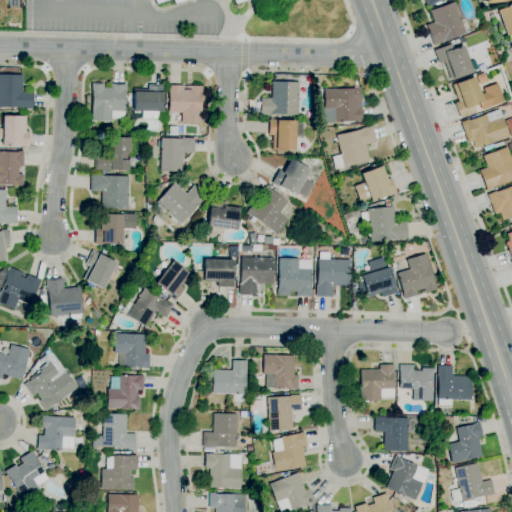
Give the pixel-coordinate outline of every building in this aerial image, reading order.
[(432,45),(425,25),(433,22),(429,11),(453,2),(464,33),(432,45)] [(511,33),(505,36),(496,10),(511,4),(511,33)] [(449,80),(443,62),(437,64),(432,51),(451,44),(453,49),(461,46),(471,72),(470,73),(470,75),(459,79),(458,77),(452,79),(449,80)] [(31,109),(20,109),(20,108),(0,107),(0,75),(21,75),(21,92),(32,92),(31,109)] [(459,119),(453,103),(457,102),(451,85),(472,77),(479,94),(483,93),(482,88),(496,83),(503,102),(480,110),(478,103),(472,106),(475,113),(459,119)] [(296,115),(271,114),(271,115),(259,115),(259,98),(270,98),(270,82),(297,82),(296,115)] [(110,121),(89,121),(90,109),(91,109),(91,91),(90,91),(90,83),(102,83),(102,88),(110,88),(110,83),(125,84),(125,90),(124,90),(123,111),(122,118),(112,118),(112,119),(110,119),(110,121)] [(157,119),(141,118),(141,111),(132,111),(132,112),(130,112),(131,95),(132,89),(146,89),(146,84),(163,85),(163,92),(162,92),(161,112),(158,111),(157,119)] [(199,124),(166,123),(166,112),(167,112),(167,91),(167,85),(182,85),(182,87),(185,87),(185,85),(201,86),(201,94),(200,94),(199,124)] [(347,125),(341,125),(341,121),(336,121),(336,123),(322,123),(321,107),(323,107),(323,89),(352,89),(352,88),(360,88),(360,122),(353,122),(353,124),(347,124),(347,125)] [(474,149),(472,141),(467,143),(459,122),(467,119),(467,121),(484,115),(483,112),(497,107),(500,117),(508,137),(474,149)] [(28,147),(20,147),(20,146),(1,145),(1,140),(0,140),(0,129),(1,129),(1,116),(23,116),(23,131),(28,131),(28,147)] [(511,117),(503,120),(508,138),(511,136),(511,117)] [(293,150),(274,150),(274,151),(271,150),(271,135),(267,135),(268,119),(276,119),(276,120),(294,121),(294,124),(302,124),(302,138),(293,137),(293,150)] [(333,169),(331,157),(339,155),(335,135),(360,129),(359,128),(371,126),(375,142),(364,145),(368,161),(333,169)] [(128,171),(110,170),(110,171),(94,171),(94,156),(105,156),(106,148),(97,147),(97,140),(108,140),(108,137),(128,137),(128,141),(133,141),(132,158),(128,158),(128,171)] [(180,172),(159,171),(159,138),(180,139),(180,138),(193,138),(193,153),(180,153),(180,172)] [(483,151),(482,147),(492,144),(492,145),(502,141),(508,139),(509,142),(483,151)] [(511,180),(485,190),(478,170),(485,168),(481,156),(506,147),(511,162),(511,161),(511,180)] [(21,186),(14,186),(14,185),(0,185),(0,152),(17,152),(22,152),(22,167),(20,167),(20,171),(17,171),(17,174),(22,174),(21,186)] [(304,198),(295,193),(294,196),(277,186),(277,187),(270,183),(277,170),(282,172),(289,159),(308,170),(304,178),(313,183),(304,198)] [(370,204),(368,199),(358,202),(352,186),(363,182),(359,174),(380,166),(386,180),(389,178),(395,193),(385,197),(385,198),(370,204)] [(126,209),(99,208),(100,192),(89,191),(89,174),(101,175),(101,176),(127,176),(126,209)] [(179,225),(154,202),(172,183),(184,194),(192,186),(204,197),(179,225)] [(286,202),(278,212),(286,218),(274,234),(249,215),(248,216),(244,213),(251,204),(255,208),(262,199),(257,195),(265,185),(269,188),(268,189),(286,202)] [(511,216),(501,220),(498,213),(494,214),(487,194),(494,192),(511,186),(511,188),(511,216)] [(15,223),(0,223),(0,189),(5,190),(4,207),(16,207),(15,223)] [(206,226),(208,207),(207,207),(208,200),(224,202),(224,206),(238,208),(235,230),(206,226)] [(369,242),(369,237),(367,237),(366,231),(368,231),(367,224),(360,225),(359,213),(366,212),(366,209),(392,206),(394,223),(404,222),(406,239),(393,240),(393,239),(369,242)] [(120,244),(101,244),(93,244),(93,228),(98,229),(98,214),(121,215),(120,244)] [(0,261),(0,230),(7,230),(8,245),(4,246),(6,261),(0,261)] [(511,230),(501,233),(511,262),(511,261),(511,230)] [(236,257),(227,257),(228,246),(236,246),(236,257)] [(82,280),(88,267),(84,265),(91,250),(99,254),(99,255),(115,263),(101,290),(82,280)] [(331,298),(314,297),(314,285),(316,285),(316,259),(318,259),(318,252),(328,252),(328,259),(349,260),(348,287),(331,286),(331,298)] [(402,300),(401,294),(395,273),(408,269),(405,260),(424,254),(433,283),(435,290),(420,294),(419,292),(423,291),(423,289),(415,291),(417,295),(402,300)] [(254,295),(237,295),(238,283),(239,283),(239,258),(272,258),(271,275),(273,275),(273,281),(271,281),(271,284),(255,284),(254,295)] [(310,296),(295,296),(295,292),(288,292),(288,296),(276,296),(276,289),(277,259),(297,259),(309,260),(309,269),(310,270),(309,291),(310,291),(310,296)] [(232,287),(216,287),(216,282),(202,282),(202,260),(232,260),(232,287)] [(173,301),(168,297),(168,296),(153,284),(171,261),(189,274),(180,286),(183,288),(173,301)] [(381,297),(380,293),(365,297),(365,294),(359,276),(361,275),(361,273),(370,270),(368,266),(377,263),(379,270),(388,267),(393,286),(394,286),(396,293),(381,297)] [(24,314),(13,310),(0,304),(0,270),(6,266),(7,267),(23,274),(22,276),(18,275),(18,276),(24,279),(26,275),(40,281),(38,286),(36,285),(28,305),(27,305),(24,314)] [(80,319),(69,320),(69,315),(49,317),(45,279),(61,278),(62,288),(79,287),(81,314),(80,314),(80,319)] [(144,327),(125,316),(126,314),(119,310),(126,300),(132,304),(143,288),(160,299),(160,298),(172,305),(164,318),(154,312),(144,327)] [(147,369),(141,368),(123,367),(124,367),(117,366),(118,353),(112,353),(113,334),(144,335),(143,354),(148,354),(147,369)] [(20,380),(1,375),(0,379),(0,354),(6,356),(9,345),(28,350),(20,380)] [(76,388),(49,407),(45,411),(38,401),(40,399),(35,393),(31,396),(22,385),(29,380),(28,379),(36,373),(37,374),(40,371),(37,368),(41,365),(42,367),(47,364),(46,363),(47,362),(43,356),(50,351),(76,388)] [(296,390),(291,390),(272,389),(272,388),(264,387),(264,374),(261,374),(262,355),(293,356),(292,375),(296,375),(296,390)] [(243,403),(232,402),(232,394),(211,394),(211,370),(231,370),(231,360),(246,361),(245,371),(243,403)] [(431,401),(411,401),(412,389),(398,389),(398,371),(397,371),(397,364),(413,365),(412,371),(420,371),(420,368),(432,368),(432,375),(431,375),(431,401)] [(359,402),(359,370),(378,370),(378,365),(393,365),(393,370),(392,370),(392,398),(379,398),(379,401),(359,402)] [(449,406),(436,406),(436,400),(436,376),(436,366),(451,366),(451,376),(469,376),(469,400),(450,400),(449,406)] [(138,410),(105,409),(106,389),(107,389),(107,376),(118,376),(118,375),(136,376),(136,375),(142,375),(141,390),(136,390),(136,398),(138,398),(138,410)] [(267,431),(266,397),(288,396),(288,395),(299,395),(300,410),(290,411),(291,430),(267,431)] [(134,449),(124,449),(124,448),(101,448),(101,447),(91,446),(91,436),(101,436),(102,414),(121,414),(121,411),(125,412),(125,414),(124,433),(134,434),(134,449)] [(234,447),(211,447),(201,447),(202,432),(211,433),(212,413),(235,414),(234,447)] [(60,451),(36,450),(36,435),(42,436),(43,428),(40,428),(40,416),(46,416),(46,417),(61,417),(73,417),(72,448),(60,448),(60,451)] [(405,451),(382,451),(383,431),(373,431),(373,417),(383,417),(406,418),(405,451)] [(450,463),(446,444),(457,442),(455,428),(473,424),(473,423),(478,422),(481,437),(477,438),(481,457),(450,463)] [(273,472),(270,453),(273,452),(271,440),(279,438),(279,437),(298,433),(302,432),(305,447),(301,448),(304,466),(273,472)] [(21,500),(3,472),(14,465),(15,467),(22,463),(19,458),(31,450),(34,456),(43,472),(42,472),(46,479),(36,486),(38,489),(21,500)] [(238,489),(207,488),(208,468),(203,468),(204,454),(211,454),(211,452),(221,452),(221,454),(239,455),(238,489)] [(132,490),(127,490),(111,489),(111,490),(99,490),(99,470),(105,470),(105,457),(111,457),(111,456),(129,456),(130,455),(135,455),(135,470),(129,470),(129,477),(132,478),(132,490)] [(413,501),(384,489),(392,471),(388,469),(394,456),(398,457),(398,458),(427,470),(413,501)] [(451,502),(448,491),(457,489),(453,468),(476,463),(480,482),(490,480),(493,494),(482,497),(482,495),(451,502)] [(287,511),(278,511),(275,502),(267,484),(296,473),(303,491),(307,489),(313,503),(308,505),(308,504),(291,511),(290,511),(287,511)] [(243,511),(213,511),(213,508),(208,508),(208,493),(214,493),(214,495),(231,494),(243,494),(243,511)] [(354,511),(353,507),(364,503),(365,506),(373,503),(371,498),(385,493),(387,499),(386,499),(390,511),(354,511)] [(106,511),(106,494),(137,495),(137,511),(106,511)]
